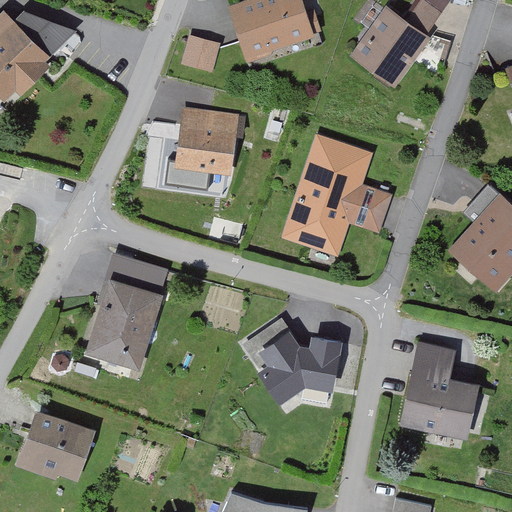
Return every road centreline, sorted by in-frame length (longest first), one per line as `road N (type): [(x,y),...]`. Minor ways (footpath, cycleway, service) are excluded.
road 1 (residential): [(385,306),(487,0)]
road 2 (residential): [(385,306),(80,228)]
road 3 (residential): [(80,228),(176,0)]
road 4 (residential): [(347,511),(385,306)]
road 5 (residential): [(0,373),(80,228)]
